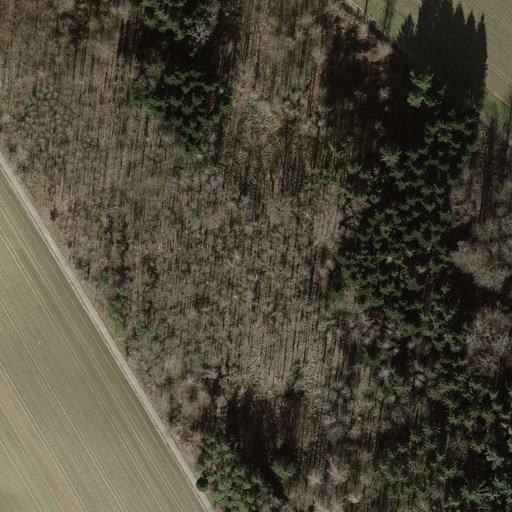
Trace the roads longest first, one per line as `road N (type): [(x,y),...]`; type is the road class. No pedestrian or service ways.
road 1 (track): [(0,152),(215,511)]
road 2 (track): [(511,146),(348,0)]
